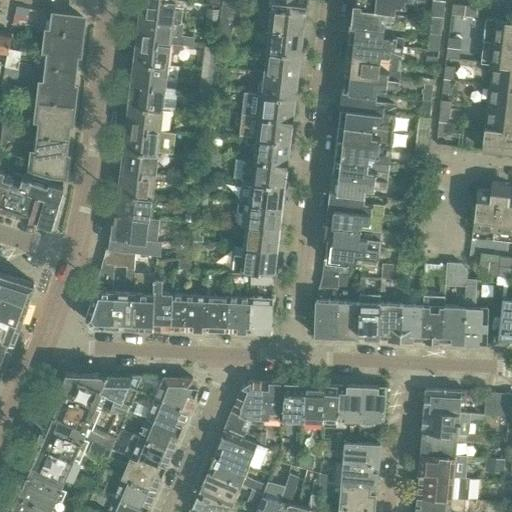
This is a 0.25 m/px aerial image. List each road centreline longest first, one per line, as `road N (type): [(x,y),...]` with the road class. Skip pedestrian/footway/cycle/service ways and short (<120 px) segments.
road 1 (residential): [(291,358),(334,0)]
road 2 (residential): [(110,10),(71,261)]
road 3 (residential): [(228,356),(43,341)]
road 4 (residential): [(228,356),(165,511)]
road 5 (residential): [(413,362),(389,511)]
road 6 (residential): [(452,255),(460,175),(487,159),(511,162)]
road 7 (residential): [(413,362),(291,358)]
